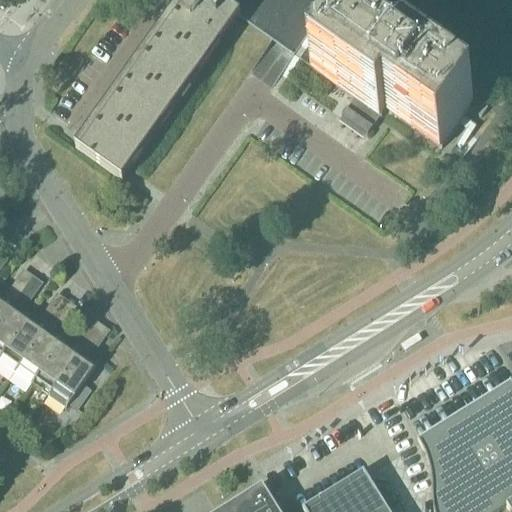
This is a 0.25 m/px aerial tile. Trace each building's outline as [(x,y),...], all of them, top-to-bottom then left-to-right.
[(174,15),(76,152),(123,186),(129,177),(241,20),(213,0),(184,0),(173,0),(167,10),(174,15)] [(405,57),(399,66),(344,27),(341,31),(313,71),(311,73),(352,103),(342,118),(342,119),(346,114),(371,131),(367,137),(368,137),(373,131),(372,130),(378,121),(380,122),(385,114),(440,153),(442,151),(449,141),(474,106),(405,57)] [(479,104),(472,113),(481,119),(488,110),(479,104)] [(0,323),(18,299),(8,291),(4,298),(5,299),(0,306),(0,323)] [(0,358),(26,322),(25,321),(24,323),(14,316),(27,298),(21,294),(18,299),(0,323),(0,358)] [(34,330),(33,330),(26,324),(27,323),(26,322),(0,358),(0,361),(15,372),(13,375),(13,376),(51,323),(51,324),(55,318),(53,317),(54,315),(47,310),(42,316),(42,315),(37,321),(39,323),(34,330)] [(58,347),(55,345),(48,340),(61,322),(55,318),(51,324),(51,323),(13,376),(14,376),(16,373),(31,384),(29,387),(30,388),(60,346),(59,345),(58,347)] [(46,399),(47,400),(84,347),(85,348),(86,347),(75,339),(71,345),(72,347),(67,354),(59,348),(61,347),(60,346),(30,388),(31,388),(33,385),(48,396),(46,399)] [(63,411),(65,412),(94,370),(93,369),(91,371),(82,364),(91,351),(86,347),(85,348),(84,347),(47,400),(48,400),(50,397),(65,408),(63,411)] [(511,511),(511,386),(511,384),(510,385),(419,442),(418,443),(419,445),(421,449),(425,456),(426,458),(427,463),(428,466),(429,470),(430,475),(431,478),(432,483),(432,485),(432,490),(432,498),(432,500),(432,503),(433,508),(433,510),(433,511),(501,511),(507,509),(508,511),(511,511)] [(386,511),(364,476),(363,477),(365,480),(314,511),(386,511)] [(275,511),(263,491),(229,511),(228,511),(275,511)]
